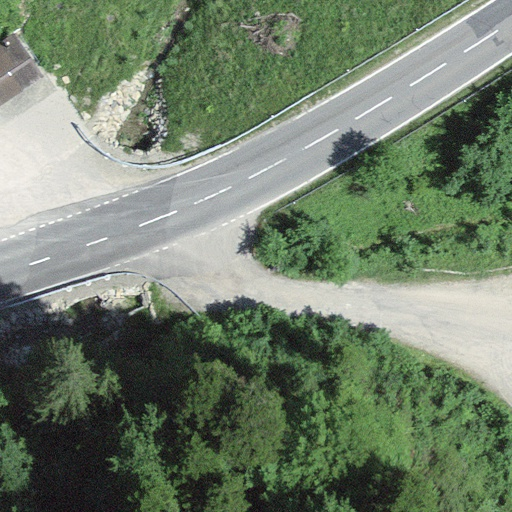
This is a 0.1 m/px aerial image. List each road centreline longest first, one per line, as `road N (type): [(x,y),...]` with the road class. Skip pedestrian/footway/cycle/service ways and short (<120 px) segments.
road 1 (secondary): [(511,16),(237,181),(0,272)]
road 2 (track): [(172,210),(301,316),(511,325)]
